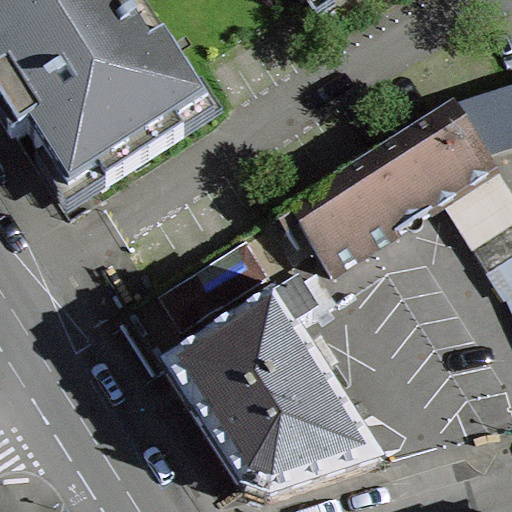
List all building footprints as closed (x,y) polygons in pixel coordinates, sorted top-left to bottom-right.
[(0,0),(0,112),(18,140),(27,135),(68,199),(208,110),(137,0),(0,0)] [(511,144),(511,87),(454,106),(484,153),(511,144)] [(453,104),(288,210),(309,243),(315,253),(331,278),(496,172),(484,153),(454,106),(453,104)] [(288,210),(276,218),(286,233),(298,251),(309,243),(288,210)] [(298,251),(286,233),(277,240),(294,267),(315,253),(309,243),(298,251)] [(274,303),(166,371),(191,411),(193,411),(211,441),(242,491),(271,501),(378,466),(320,373),(335,363),(320,340),(304,349),(294,333),(333,309),(314,279),(275,303),(274,303)]
